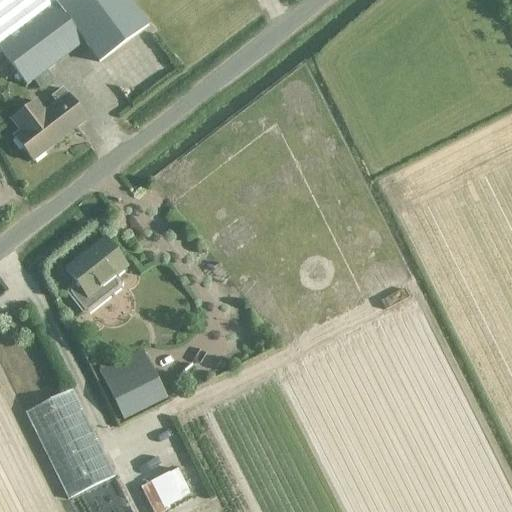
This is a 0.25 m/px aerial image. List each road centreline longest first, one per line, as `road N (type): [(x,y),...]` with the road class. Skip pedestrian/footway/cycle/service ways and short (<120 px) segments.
road 1 (unclassified): [(0,248),(317,0)]
road 2 (track): [(141,511),(37,303),(0,253)]
